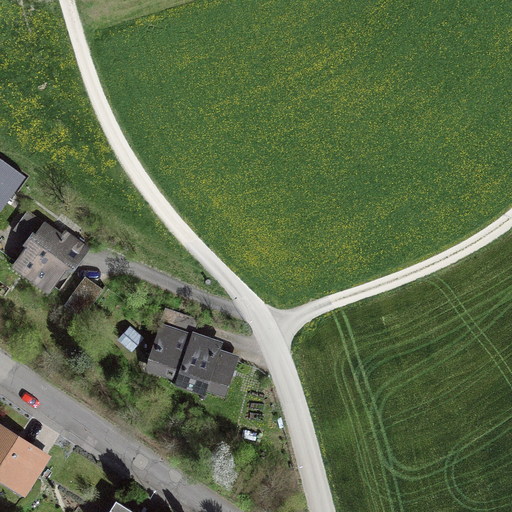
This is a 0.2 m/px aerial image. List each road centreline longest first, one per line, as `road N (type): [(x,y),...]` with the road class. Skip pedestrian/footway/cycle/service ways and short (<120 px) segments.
road 1 (unclassified): [(60,0),(100,132),(144,198),(202,257)]
road 2 (residential): [(202,257),(264,326),(318,511)]
road 3 (residential): [(0,379),(208,511)]
